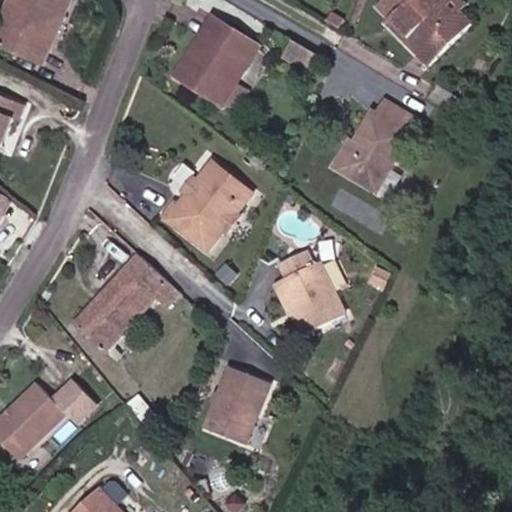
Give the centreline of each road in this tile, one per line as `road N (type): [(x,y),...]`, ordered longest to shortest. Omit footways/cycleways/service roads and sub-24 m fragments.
road 1 (residential): [(0,327),(65,222),(151,0)]
road 2 (unknown): [(84,176),(234,319)]
road 3 (unknown): [(257,0),(424,97)]
